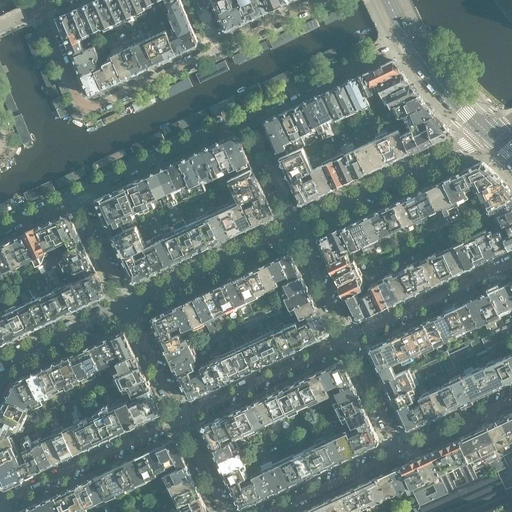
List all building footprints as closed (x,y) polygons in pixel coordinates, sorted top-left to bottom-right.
[(113,23),(102,0),(95,0),(91,2),(101,27),(102,28),(113,23)] [(123,18),(115,0),(102,0),(113,23),(123,18)] [(135,13),(128,0),(115,0),(123,18),(135,13)] [(144,6),(141,0),(128,0),(135,13),(145,8),(144,6)] [(183,6),(180,0),(169,0),(166,2),(170,11),(183,6)] [(234,4),(232,0),(214,0),(213,0),(218,12),(229,7),(234,4)] [(259,15),(252,0),(238,0),(239,2),(248,20),(249,20),(249,19),(252,18),(255,17),(255,16),(258,15),(259,15)] [(270,10),(265,0),(252,0),(259,15),(260,14),(262,13),(263,13),(266,12),(266,11),(269,10),(270,10)] [(282,4),(280,0),(265,0),(270,10),(282,4)] [(511,0),(493,0),(495,2),(497,4),(498,7),(500,10),(502,12),(504,15),(506,17),(508,20),(510,22),(511,24),(511,0)] [(101,27),(91,2),(79,7),(90,32),(101,27)] [(239,2),(234,4),(229,7),(237,25),(241,23),(244,22),(248,20),(239,2)] [(188,17),(183,6),(170,11),(160,16),(165,27),(173,23),(173,24),(188,17)] [(90,32),(79,7),(68,12),(76,30),(79,37),(90,32)] [(237,25),(229,7),(218,12),(225,28),(228,29),(237,25)] [(322,18),(326,26),(344,17),(348,11),(340,9),(322,18)] [(76,30),(68,12),(58,17),(57,17),(57,18),(64,35),(76,30)] [(192,28),(188,17),(173,24),(177,33),(178,34),(181,33),(192,28)] [(324,26),(320,18),(297,28),(301,36),(324,26)] [(268,40),(273,50),(299,38),(294,27),(268,40)] [(198,41),(192,28),(181,33),(188,48),(197,44),(198,41)] [(177,53),(169,35),(166,29),(155,35),(166,58),(177,53)] [(80,40),(79,37),(76,30),(64,35),(68,45),(69,45),(80,40)] [(155,64),(144,40),(139,30),(118,39),(118,40),(134,73),(155,64)] [(25,36),(39,70),(47,66),(34,33),(25,36)] [(188,48),(181,33),(178,34),(177,33),(174,35),(173,33),(169,35),(177,53),(188,48)] [(360,34),(338,47),(342,55),(364,43),(365,42),(365,41),(365,40),(365,39),(365,38),(365,37),(364,36),(363,35),(362,35),(361,34),(360,34)] [(166,58),(155,35),(144,40),(155,64),(166,58)] [(85,50),(80,40),(69,45),(73,55),(85,50)] [(134,73),(118,40),(107,45),(112,55),(123,78),(134,73)] [(231,57),(235,65),(269,49),(265,41),(231,57)] [(77,64),(97,55),(94,46),(85,50),(73,55),(77,64)] [(340,58),(336,50),(308,63),(312,71),(340,58)] [(96,67),(94,61),(97,59),(97,55),(77,64),(81,74),(92,68),(96,67)] [(123,78),(112,55),(101,60),(104,65),(112,83),(123,78)] [(0,58),(0,80),(3,88),(11,85),(0,58)] [(377,83),(402,71),(399,66),(395,60),(392,60),(382,65),(382,64),(374,68),(364,73),(370,86),(371,85),(377,83)] [(197,75),(200,83),(230,70),(226,61),(197,75)] [(112,83),(104,65),(92,70),(102,88),(112,83)] [(51,97),(59,93),(48,68),(41,71),(51,97)] [(102,88),(92,70),(92,68),(81,74),(89,94),(102,88)] [(385,95),(410,83),(402,71),(377,83),(383,96),(385,95)] [(374,92),(371,85),(370,86),(364,73),(357,77),(369,102),(376,98),(373,92),(374,92)] [(158,91),(162,101),(194,86),(189,76),(158,91)] [(266,85),(265,85),(265,86),(265,87),(266,88),(266,89),(267,90),(268,91),(269,91),(270,91),(287,83),(288,82),(289,82),(289,81),(290,80),(290,79),(291,78),(291,77),(289,76),(288,76),(287,76),(286,76),(285,76),(284,76),(267,84),(266,85)] [(369,102),(357,77),(353,79),(353,78),(349,80),(345,82),(357,108),(369,102)] [(357,108),(345,82),(334,88),(346,113),(357,108)] [(396,106),(419,94),(410,83),(385,95),(392,108),(396,106)] [(238,95),(242,104),(264,94),(260,85),(238,95)] [(346,113),(334,88),(323,93),(334,116),(335,118),(346,113)] [(9,114),(18,110),(9,90),(0,93),(9,114)] [(334,116),(323,93),(319,95),(315,96),(315,97),(311,99),(328,136),(334,133),(329,124),(327,123),(326,120),(334,116)] [(158,104),(153,94),(132,103),(136,113),(158,104)] [(404,115),(427,104),(419,94),(396,106),(392,108),(395,115),(399,113),(401,117),(404,115)] [(60,119),(68,115),(61,95),(52,99),(60,119)] [(235,106),(231,97),(209,106),(213,115),(235,106)] [(328,136),(311,99),(301,103),(313,126),(317,125),(323,137),(328,136)] [(313,126),(301,103),(290,108),(302,134),(308,131),(309,134),(315,132),(313,126)] [(409,126),(435,113),(427,104),(404,115),(409,126)] [(132,114),(129,107),(93,123),(97,131),(132,114)] [(302,134),(290,108),(280,113),(288,131),(296,149),(303,146),(307,144),(302,134)] [(207,118),(203,110),(174,123),(178,132),(207,118)] [(285,146),(278,131),(280,129),(282,133),(288,131),(280,113),(264,121),(264,122),(267,128),(273,143),(276,150),(285,146)] [(449,133),(450,129),(435,114),(435,113),(409,126),(400,130),(409,152),(413,150),(414,151),(429,145),(428,143),(449,133)] [(12,118),(24,149),(34,145),(22,114),(12,118)] [(296,149),(288,131),(282,133),(280,129),(278,131),(285,146),(276,150),(279,157),(296,149)] [(409,152),(400,130),(399,129),(388,134),(398,157),(409,152)] [(131,145),(135,154),(165,140),(161,131),(131,145)] [(398,157),(388,134),(377,139),(387,162),(398,157)] [(250,164),(238,136),(234,135),(224,139),(236,167),(241,164),(242,167),(250,164)] [(236,167),(224,139),(213,144),(224,168),(229,166),(231,169),(236,167)] [(387,162),(377,139),(367,144),(377,167),(387,162)] [(224,168),(213,144),(202,149),(214,177),(220,174),(219,171),(224,168)] [(377,167),(367,144),(356,149),(366,172),(377,167)] [(309,158),(303,146),(296,149),(279,157),(285,168),(309,158)] [(366,172),(356,149),(355,147),(344,152),(355,177),(366,172)] [(214,177),(202,149),(191,155),(202,178),(207,176),(208,179),(214,177)] [(355,177),(344,152),(333,157),(344,182),(355,177)] [(89,170),(89,171),(90,172),(91,173),(93,173),(94,173),(117,162),(118,161),(119,161),(120,160),(121,159),(122,158),(122,157),(122,156),(123,155),(121,154),(120,154),(119,154),(117,154),(116,154),(115,155),(114,155),(91,166),(90,167),(89,168),(89,169),(89,170)] [(202,178),(191,155),(178,161),(189,187),(196,184),(200,193),(207,189),(202,178)] [(334,187),(324,164),(323,162),(320,157),(313,160),(314,163),(312,164),(314,169),(311,170),(314,175),(322,193),(334,187)] [(344,182),(333,157),(323,162),(324,164),(334,187),(344,182)] [(314,169),(312,164),(309,158),(285,168),(290,180),(301,175),(311,170),(314,169)] [(189,187),(178,161),(168,166),(178,189),(184,186),(187,191),(190,190),(189,187)] [(469,184),(474,182),(473,180),(492,170),(484,162),(481,162),(443,179),(455,206),(458,204),(459,206),(466,202),(463,196),(471,192),(469,184)] [(178,189),(168,166),(168,165),(158,170),(170,199),(174,197),(172,192),(178,189)] [(55,180),(59,188),(87,176),(83,167),(55,180)] [(257,180),(252,168),(229,179),(235,191),(257,180)] [(170,199),(158,170),(148,175),(158,199),(164,196),(166,201),(170,199)] [(478,189),(500,179),(492,170),(473,180),(474,182),(478,189)] [(158,199),(148,175),(138,180),(150,208),(154,207),(152,202),(158,199)] [(311,198),(303,180),(301,175),(290,180),(295,191),(300,201),(302,202),(311,198)] [(322,193),(314,175),(303,180),(311,198),(322,193)] [(482,199),(487,197),(508,187),(501,178),(500,179),(478,189),(482,199)] [(455,206),(443,179),(431,185),(446,216),(449,214),(448,211),(456,208),(455,206)] [(150,208),(138,180),(128,184),(138,208),(139,210),(145,208),(146,210),(150,208)] [(263,192),(257,180),(235,191),(240,202),(241,201),(251,197),(263,192)] [(27,193),(31,202),(56,190),(52,181),(27,193)] [(138,208),(128,184),(117,189),(117,190),(129,219),(134,216),(132,211),(138,208)] [(449,224),(446,216),(431,185),(426,187),(437,210),(441,219),(435,222),(439,229),(449,224)] [(437,210),(426,187),(416,192),(426,215),(437,210)] [(487,209),(511,197),(511,191),(508,187),(487,197),(490,204),(486,206),(487,209)] [(129,219),(117,190),(106,195),(117,218),(122,216),(128,228),(133,226),(129,219)] [(273,213),(263,192),(251,197),(255,203),(263,220),(272,216),(273,213)] [(426,215),(416,192),(404,198),(415,220),(426,215)] [(117,218),(106,195),(106,194),(95,200),(106,223),(112,220),(118,233),(122,231),(117,218)] [(498,214),(511,207),(511,197),(487,209),(489,214),(496,210),(498,214)] [(415,220),(404,198),(393,203),(404,225),(415,220)] [(0,214),(15,207),(11,199),(0,204),(0,214)] [(241,230),(230,207),(227,200),(216,205),(219,212),(230,235),(241,230)] [(252,225),(244,208),(241,201),(240,202),(230,207),(241,230),(245,228),(248,227),(252,225)] [(263,220),(255,203),(244,208),(252,225),(263,220)] [(404,225),(393,203),(383,208),(393,230),(404,225)] [(504,223),(511,219),(511,207),(498,214),(500,220),(495,222),(498,227),(504,223)] [(393,230),(383,208),(372,213),(382,235),(393,230)] [(230,235),(219,212),(208,217),(220,240),(230,235)] [(82,243),(69,214),(66,213),(56,218),(67,239),(71,248),(82,243)] [(382,235),(372,213),(361,218),(372,240),(382,235)] [(478,220),(475,215),(472,216),(467,219),(470,224),(478,220)] [(220,240),(208,217),(198,222),(209,245),(220,240)] [(67,239),(56,218),(47,222),(57,244),(67,239)] [(372,240),(361,218),(350,223),(361,245),(372,240)] [(489,227),(486,219),(481,222),(485,229),(489,227)] [(57,244),(47,222),(36,228),(46,249),(57,244)] [(209,245),(198,222),(187,227),(198,250),(202,249),(205,247),(209,245)] [(198,250),(187,227),(185,223),(182,225),(183,229),(176,232),(187,256),(198,250)] [(361,245),(350,223),(340,228),(348,246),(350,250),(361,245)] [(459,229),(465,226),(463,223),(452,228),(454,234),(460,231),(459,229)] [(146,247),(136,226),(112,236),(123,259),(133,253),(144,248),(146,247)] [(454,234),(452,228),(450,226),(444,229),(443,232),(446,238),(454,234)] [(47,251),(46,249),(36,228),(22,234),(34,257),(42,274),(44,273),(48,271),(44,263),(39,265),(38,263),(43,260),(41,254),(47,251)] [(348,246),(340,228),(339,228),(328,233),(328,234),(337,251),(348,246)] [(497,254),(486,231),(485,229),(474,234),(486,259),(497,254)] [(508,249),(503,238),(500,230),(493,233),(490,229),(486,231),(497,254),(508,249)] [(187,256),(176,232),(165,237),(176,261),(181,259),(184,257),(187,256)] [(511,233),(510,235),(503,238),(508,249),(509,248),(511,246),(511,233)] [(34,257),(22,234),(13,238),(24,262),(34,257)] [(337,251),(328,234),(325,235),(320,237),(318,241),(319,241),(321,247),(328,262),(339,257),(337,251)] [(486,259),(474,234),(472,235),(472,237),(464,241),(475,264),(486,259)] [(176,261),(165,237),(155,242),(166,266),(176,261)] [(24,262),(13,238),(3,243),(14,266),(24,262)] [(475,264),(464,241),(457,244),(455,239),(451,241),(454,246),(464,269),(475,264)] [(166,266),(155,242),(146,247),(144,248),(147,253),(155,271),(159,269),(162,267),(166,266)] [(14,266),(3,243),(0,244),(0,260),(5,271),(14,266)] [(61,265),(87,253),(82,243),(71,248),(64,251),(66,256),(59,260),(61,265)] [(464,269),(454,246),(450,248),(450,250),(444,253),(454,274),(465,269),(464,269)] [(301,275),(295,261),(291,254),(288,252),(288,253),(282,255),(279,257),(288,274),(290,280),(301,275)] [(366,258),(365,255),(364,252),(356,256),(359,261),(366,258)] [(92,263),(87,253),(61,265),(64,269),(71,266),(74,271),(80,268),(92,263)] [(144,276),(136,259),(133,253),(123,259),(122,259),(127,267),(133,279),(136,280),(144,276)] [(155,271),(147,253),(136,259),(144,276),(155,271)] [(454,274),(444,253),(437,256),(436,253),(432,255),(442,279),(442,280),(454,274)] [(334,274),(355,263),(354,260),(349,262),(345,254),(339,257),(328,262),(334,274)] [(442,279),(432,255),(427,257),(429,260),(422,263),(432,284),(442,279)] [(288,274),(279,257),(268,262),(276,279),(288,274)] [(432,284),(422,263),(421,260),(410,265),(422,289),(432,284)] [(276,279),(268,262),(257,267),(268,290),(279,285),(276,279)] [(106,294),(92,263),(80,268),(85,277),(95,299),(106,294)] [(360,274),(355,263),(334,274),(339,285),(360,274)] [(422,289),(410,265),(406,267),(407,270),(400,273),(410,295),(422,289)] [(268,290),(257,267),(247,272),(243,274),(243,273),(236,277),(247,300),(268,290)] [(376,279),(373,272),(372,269),(362,274),(367,283),(376,279)] [(49,271),(48,271),(44,273),(47,281),(52,278),(49,271)] [(63,314),(47,281),(44,273),(42,274),(32,278),(40,295),(51,320),(63,314)] [(410,295),(400,273),(394,276),(392,274),(388,275),(399,299),(410,295)] [(361,288),(358,281),(362,279),(360,274),(339,285),(344,297),(345,297),(356,291),(361,288)] [(307,287),(301,275),(290,280),(284,283),(287,290),(283,292),(285,297),(307,287)] [(399,300),(399,299),(388,275),(385,277),(386,280),(378,284),(388,305),(399,300)] [(95,299),(85,277),(74,282),(84,304),(95,299)] [(247,300),(236,277),(232,279),(225,282),(236,305),(247,300)] [(73,309),(63,287),(62,285),(57,287),(52,278),(47,281),(63,314),(73,309)] [(511,304),(511,285),(510,281),(499,286),(509,306),(511,304)] [(84,304),(74,282),(63,287),(73,309),(84,304)] [(236,305),(225,282),(222,284),(215,287),(225,310),(236,305)] [(388,305),(378,284),(368,289),(370,293),(378,310),(388,305)] [(509,306),(499,286),(488,291),(498,311),(509,306)] [(225,310),(215,287),(211,289),(204,292),(215,315),(225,310)] [(307,287),(285,297),(290,308),(312,298),(307,287)] [(51,320),(40,295),(34,298),(30,289),(25,291),(41,325),(51,320)] [(41,325),(25,291),(21,293),(25,302),(18,305),(30,330),(41,325)] [(366,315),(359,298),(356,291),(345,297),(352,312),(354,318),(358,319),(364,316),(363,316),(366,315)] [(498,311),(488,291),(478,296),(491,325),(495,324),(492,318),(499,315),(498,311)] [(215,315),(204,292),(193,297),(205,320),(208,327),(218,322),(215,315)] [(378,310),(370,293),(359,298),(366,315),(367,315),(378,310)] [(491,325),(478,296),(467,301),(476,321),(482,333),(493,328),(491,325)] [(205,320),(193,297),(183,302),(194,325),(205,320)] [(317,309),(312,298),(290,308),(293,313),(298,311),(301,317),(307,314),(317,309)] [(30,330),(18,305),(12,308),(8,299),(4,301),(20,334),(30,330)] [(20,334),(4,301),(0,303),(0,305),(4,313),(0,314),(0,321),(8,340),(20,334)] [(476,321),(467,301),(456,306),(465,326),(476,321)] [(194,325),(183,302),(172,307),(181,325),(182,328),(186,329),(194,325)] [(465,326),(456,306),(445,311),(454,331),(465,326)] [(181,325),(172,307),(161,312),(170,330),(181,325)] [(268,317),(278,312),(277,308),(266,313),(268,317)] [(327,330),(324,323),(317,309),(307,314),(311,322),(318,338),(320,337),(321,337),(326,334),(327,330)] [(454,331),(445,311),(434,317),(445,340),(449,338),(448,336),(455,333),(454,331)] [(170,330),(161,312),(152,316),(151,319),(155,327),(158,334),(161,341),(173,336),(170,330)] [(257,322),(268,317),(266,313),(255,318),(257,322)] [(445,340),(434,317),(423,322),(434,343),(434,345),(445,340)] [(258,324),(257,322),(255,318),(245,323),(247,327),(247,328),(258,324)] [(502,344),(509,340),(511,338),(511,319),(493,328),(482,333),(396,374),(384,380),(391,395),(413,385),(474,357),(478,355),(489,350),(493,348),(502,344)] [(0,343),(8,340),(0,321),(0,343)] [(306,344),(306,343),(299,327),(297,322),(286,327),(296,348),(296,349),(306,344)] [(318,338),(311,322),(299,327),(306,343),(318,338)] [(434,343),(423,322),(412,327),(422,348),(434,343)] [(236,332),(247,327),(245,323),(234,328),(236,332)] [(296,348),(286,327),(275,332),(285,353),(296,348)] [(422,348),(412,327),(402,332),(412,353),(422,348)] [(225,337),(236,332),(234,328),(231,330),(223,333),(225,337)] [(213,338),(223,333),(222,329),(211,334),(213,338)] [(134,354),(124,332),(121,331),(111,335),(119,352),(122,359),(134,354)] [(285,354),(285,353),(275,332),(264,337),(274,358),(278,357),(285,354)] [(412,353),(402,332),(392,336),(402,358),(412,353)] [(166,352),(167,352),(190,341),(188,337),(183,340),(179,333),(173,336),(161,341),(166,352)] [(215,342),(225,337),(223,333),(213,338),(215,342)] [(119,352),(111,335),(100,341),(108,357),(119,352)] [(402,358),(392,336),(381,341),(391,363),(402,358)] [(204,347),(202,343),(199,337),(195,339),(200,351),(205,349),(204,347)] [(268,362),(274,358),(264,337),(254,342),(264,363),(268,362)] [(204,347),(215,342),(213,338),(202,343),(204,347)] [(511,345),(509,340),(502,344),(504,349),(511,345)] [(110,362),(108,357),(100,341),(89,346),(99,366),(99,367),(106,364),(110,362)] [(196,353),(190,341),(167,352),(172,364),(196,353)] [(391,363),(381,341),(371,346),(369,350),(384,380),(396,374),(391,363)] [(264,363),(254,342),(243,347),(253,368),(257,367),(264,363)] [(99,366),(89,346),(79,350),(92,377),(95,375),(92,369),(99,366)] [(253,368),(243,347),(233,352),(243,373),(246,372),(253,369),(253,368)] [(92,377),(79,350),(70,355),(80,375),(86,372),(88,378),(92,377)] [(243,373),(233,352),(222,357),(232,379),(236,377),(243,373)] [(195,367),(192,360),(198,358),(196,353),(172,364),(177,375),(188,370),(195,367)] [(140,365),(134,354),(122,359),(116,362),(119,369),(115,371),(117,375),(140,365)] [(80,375),(70,355),(59,360),(71,384),(75,382),(73,378),(80,375)] [(511,379),(511,365),(507,356),(494,362),(504,383),(511,379)] [(225,382),(232,379),(222,357),(211,362),(221,383),(225,382)] [(71,384),(59,360),(49,364),(59,385),(65,382),(67,386),(71,384)] [(352,383),(343,363),(343,362),(339,361),(333,364),(329,366),(338,383),(340,389),(352,383)] [(222,384),(221,383),(211,362),(201,367),(203,371),(211,389),(215,387),(222,384)] [(504,383),(494,362),(484,367),(494,388),(504,383)] [(59,385),(49,364),(39,369),(51,394),(55,392),(53,388),(59,385)] [(145,376),(140,365),(117,375),(122,387),(145,376)] [(338,383),(329,366),(319,371),(327,388),(338,383)] [(494,388),(484,367),(473,372),(483,393),(494,388)] [(51,394),(39,369),(28,374),(38,396),(45,392),(47,396),(51,394)] [(199,394),(191,377),(188,370),(177,375),(181,382),(180,382),(184,389),(188,397),(191,398),(199,394)] [(211,389),(203,371),(191,377),(199,394),(200,394),(204,392),(211,389)] [(327,388),(319,371),(308,376),(318,397),(328,393),(327,388)] [(483,393),(473,372),(462,377),(472,398),(483,393)] [(40,401),(38,396),(28,374),(17,380),(27,401),(31,400),(33,404),(40,401)] [(318,397),(308,376),(308,375),(298,381),(308,402),(318,397)] [(150,388),(145,376),(122,387),(124,391),(128,389),(131,396),(138,393),(150,388)] [(472,398),(462,377),(451,382),(461,404),(472,398)] [(27,401),(17,380),(14,381),(10,390),(6,398),(25,407),(27,402),(27,401)] [(308,402),(298,381),(297,380),(287,385),(287,386),(297,407),(308,402)] [(461,404),(451,382),(442,386),(452,408),(461,404)] [(358,395),(352,383),(340,389),(335,391),(339,400),(335,402),(336,406),(358,395)] [(415,399),(411,392),(415,390),(413,385),(391,395),(396,406),(408,401),(408,402),(415,399)] [(297,407),(287,386),(277,391),(287,412),(297,407)] [(452,408),(442,386),(430,392),(440,414),(452,408)] [(161,410),(150,388),(138,393),(141,399),(150,417),(160,413),(161,410)] [(287,412),(277,391),(276,390),(266,395),(276,417),(287,412)] [(440,414),(430,392),(419,397),(421,401),(430,418),(440,414)] [(276,417),(266,395),(255,400),(256,400),(266,422),(276,417)] [(363,407),(358,395),(336,406),(342,417),(363,407)] [(28,409),(25,407),(6,398),(1,409),(23,420),(28,409)] [(150,417),(141,399),(130,404),(138,423),(150,417)] [(266,422),(256,400),(245,405),(255,427),(266,422)] [(138,423),(130,404),(128,401),(116,406),(127,428),(138,423)] [(418,424),(410,406),(408,402),(408,401),(396,406),(406,427),(409,428),(418,424)] [(430,418),(421,401),(410,406),(418,424),(430,418)] [(127,428),(116,406),(115,405),(110,408),(109,406),(104,408),(116,433),(127,428)] [(255,427),(245,405),(234,410),(245,432),(255,427)] [(369,418),(363,407),(342,417),(344,421),(348,420),(352,427),(358,424),(369,418)] [(116,433),(104,408),(100,410),(101,411),(94,414),(95,417),(105,438),(116,433)] [(26,421),(23,420),(1,409),(0,409),(0,421),(15,429),(18,431),(19,430),(26,431),(27,428),(23,426),(26,421)] [(245,432),(234,410),(224,415),(232,433),(234,437),(245,432)] [(511,451),(511,440),(511,441),(511,440),(511,412),(458,438),(473,470),(488,463),(492,474),(498,471),(507,467),(502,457),(511,451)] [(105,438),(95,417),(92,419),(90,415),(83,418),(95,443),(105,438)] [(232,433),(224,415),(212,421),(220,439),(232,433)] [(95,443),(83,418),(77,420),(79,424),(74,427),(84,448),(95,443)] [(379,439),(369,418),(358,424),(361,430),(369,447),(377,443),(379,439)] [(0,436),(9,432),(15,430),(15,429),(0,421),(0,436)] [(220,439),(212,421),(204,425),(202,428),(212,449),(223,444),(220,439)] [(84,448),(74,427),(73,424),(62,429),(74,453),(84,448)] [(74,453),(62,429),(52,434),(64,458),(74,453)] [(369,447),(361,430),(349,436),(357,453),(369,447)] [(357,453),(349,436),(347,431),(336,436),(347,458),(357,453)] [(0,449),(12,444),(14,443),(9,432),(0,436),(0,449)] [(64,458),(52,434),(42,438),(53,463),(64,458)] [(347,458),(336,436),(325,441),(335,463),(347,458)] [(43,468),(32,443),(29,438),(24,440),(28,448),(24,450),(28,460),(34,472),(43,468)] [(53,463),(42,438),(32,443),(43,468),(53,463)] [(473,470),(458,438),(428,452),(445,488),(448,494),(478,480),(473,470)] [(186,464),(180,450),(175,441),(172,439),(166,442),(174,461),(178,468),(186,464)] [(239,452),(237,448),(233,450),(229,441),(223,444),(212,449),(218,462),(239,452)] [(267,451),(264,445),(262,441),(255,444),(260,455),(267,451)] [(277,448),(274,441),(264,445),(267,451),(268,453),(277,448)] [(325,468),(335,463),(325,441),(314,446),(325,468)] [(174,461),(166,442),(156,447),(165,465),(174,461)] [(22,465),(17,455),(12,444),(0,449),(0,475),(17,468),(22,465)] [(325,468),(314,446),(305,451),(315,472),(325,468)] [(165,465),(156,447),(146,452),(155,472),(165,467),(165,465)] [(315,472),(305,451),(294,456),(304,477),(315,472)] [(155,472),(146,452),(136,457),(146,478),(154,474),(155,472)] [(244,462),(239,452),(218,462),(223,472),(244,462)] [(445,488),(428,452),(400,465),(409,483),(417,501),(445,488)] [(304,477),(294,456),(284,461),(294,482),(304,477)] [(146,478),(136,457),(126,461),(135,483),(146,478)] [(34,472),(28,460),(22,463),(22,465),(17,468),(22,478),(34,472)] [(135,483),(126,461),(115,466),(125,488),(135,483)] [(294,482),(284,461),(274,466),(284,487),(294,482)] [(245,476),(242,469),(246,467),(244,462),(223,472),(229,484),(239,480),(245,476)] [(167,485),(191,474),(186,464),(178,468),(163,475),(167,485)] [(406,487),(405,485),(409,483),(400,465),(386,472),(355,487),(363,504),(367,503),(368,505),(383,499),(382,496),(387,494),(388,496),(395,493),(406,487)] [(125,488),(115,466),(105,471),(115,492),(125,488)] [(284,487),(274,466),(263,471),(273,492),(284,487)] [(22,478),(17,468),(0,475),(0,478),(3,485),(5,485),(22,478)] [(115,492),(105,471),(95,476),(105,497),(115,492)] [(273,492),(263,471),(252,476),(254,480),(262,497),(273,492)] [(484,511),(495,508),(508,502),(511,500),(511,485),(505,489),(498,471),(492,474),(478,480),(448,494),(420,506),(414,509),(415,511),(484,511)] [(172,495),(195,484),(191,474),(167,485),(172,495)] [(105,497),(95,476),(85,481),(94,502),(105,497)] [(250,503),(242,486),(239,480),(229,484),(238,505),(242,507),(250,503)] [(262,497),(254,480),(242,486),(250,503),(262,497)] [(94,502),(85,481),(75,485),(84,506),(94,502)] [(189,499),(200,494),(195,484),(172,495),(176,505),(189,499)] [(84,506),(75,485),(65,490),(74,511),(84,506)] [(363,504),(355,487),(333,497),(339,511),(354,511),(360,509),(359,506),(363,504)] [(72,511),(74,511),(65,490),(54,495),(62,511),(72,511)] [(208,511),(200,494),(189,499),(192,506),(194,511),(208,511)] [(62,511),(54,495),(44,499),(49,511),(62,511)] [(339,511),(333,497),(310,508),(311,511),(339,511)] [(49,511),(44,499),(18,511),(49,511)] [(405,511),(407,511),(414,509),(420,506),(417,501),(401,508),(402,511),(405,511)] [(511,511),(508,502),(495,508),(496,511),(511,511)]
